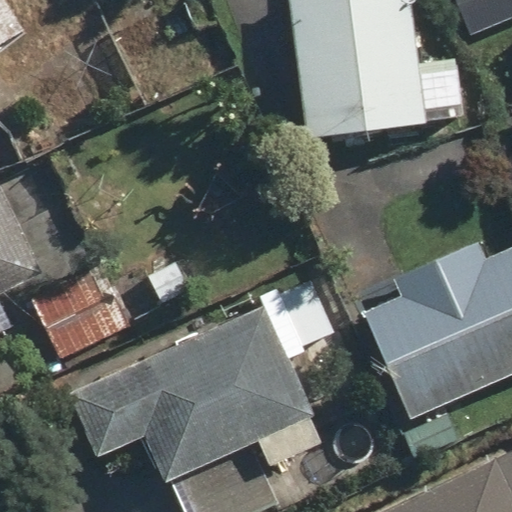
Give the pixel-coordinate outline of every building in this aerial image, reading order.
[(0,45),(32,28),(16,0),(0,0),(0,96),(12,86),(0,71),(0,45)] [(202,0),(160,0),(177,34),(211,18),(202,0)] [(426,0),(300,0),(311,133),(481,119),(476,56),(431,60),(426,0)] [(511,0),(457,0),(474,34),(511,15),(511,0)] [(37,293),(59,283),(8,174),(0,178),(0,366),(2,365),(0,361),(0,335),(47,314),(37,293)] [(511,373),(511,244),(495,251),(487,233),(401,268),(410,290),(373,305),(417,412),(511,373)] [(328,268),(282,286),(306,345),(351,327),(328,268)] [(37,293),(47,314),(66,356),(145,320),(124,275),(97,288),(89,270),(59,284),(59,283),(37,293)] [(271,511),(282,508),(269,475),(338,445),(277,303),(83,386),(110,448),(156,428),(188,511),(271,511)] [(511,511),(511,441),(385,511),(511,511)]
